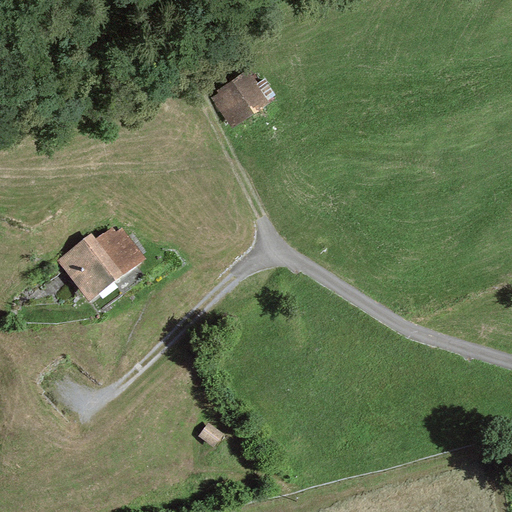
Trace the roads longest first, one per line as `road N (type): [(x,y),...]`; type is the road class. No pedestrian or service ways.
road 1 (residential): [(88,408),(267,249),(289,251),(385,318),(511,361)]
road 2 (track): [(0,97),(150,71),(196,87),(276,250)]
